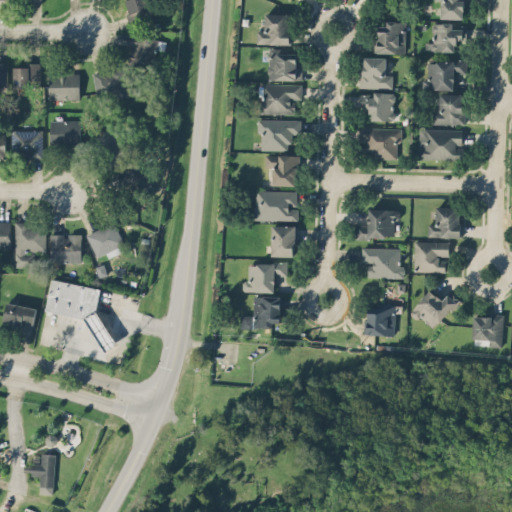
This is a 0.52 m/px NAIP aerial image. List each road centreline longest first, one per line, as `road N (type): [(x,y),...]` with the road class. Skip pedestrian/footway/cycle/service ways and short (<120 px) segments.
road 1 (tertiary): [(105,511),(160,399),(179,326),(214,0)]
road 2 (residential): [(492,270),(500,0)]
road 3 (residential): [(325,299),(332,29)]
road 4 (residential): [(327,179),(494,184)]
road 5 (residential): [(160,399),(0,354)]
road 6 (residential): [(0,374),(151,420)]
